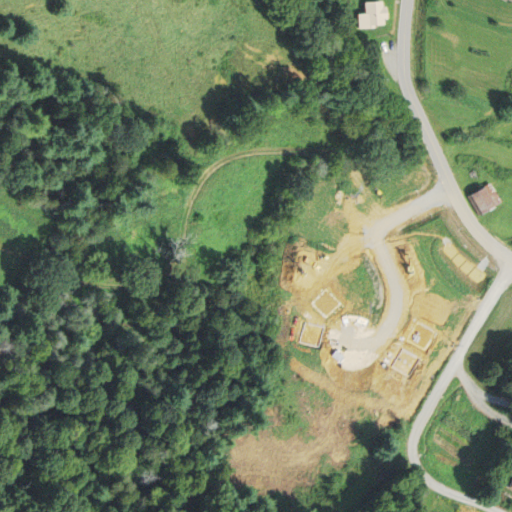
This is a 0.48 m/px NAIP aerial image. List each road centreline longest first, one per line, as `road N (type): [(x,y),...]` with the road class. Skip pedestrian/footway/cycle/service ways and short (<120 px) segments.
road 1 (track): [(445,169),(334,153),(224,159),(204,176),(170,261),(124,286),(55,274),(0,247)]
road 2 (residential): [(511,272),(413,442),(418,466),(433,483),(500,511)]
road 3 (tertiary): [(511,258),(468,216),(410,92),(409,0)]
road 4 (residential): [(453,188),(376,227),(397,298),(381,335),(356,343)]
